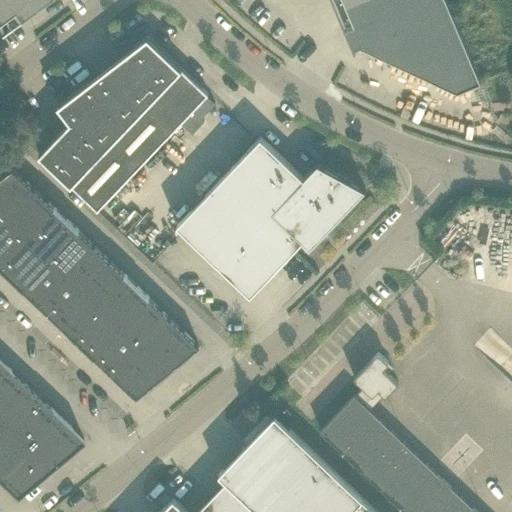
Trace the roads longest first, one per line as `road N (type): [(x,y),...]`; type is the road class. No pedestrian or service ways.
road 1 (unclassified): [(74,511),(266,349),(453,169)]
road 2 (unclassified): [(188,0),(284,86),(453,169)]
